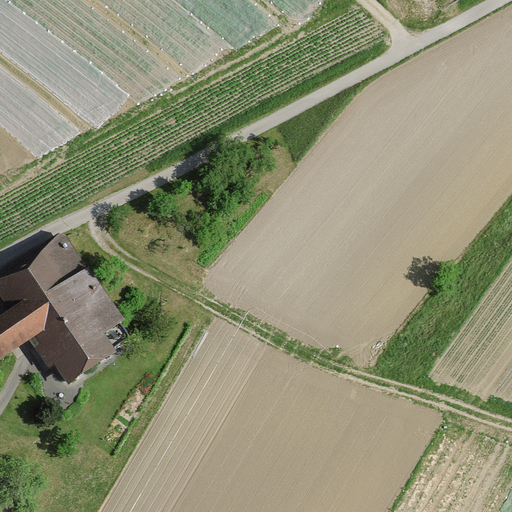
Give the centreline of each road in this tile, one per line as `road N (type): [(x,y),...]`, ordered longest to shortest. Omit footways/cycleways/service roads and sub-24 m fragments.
road 1 (track): [(493,0),(0,259)]
road 2 (track): [(82,216),(301,350),(511,424)]
